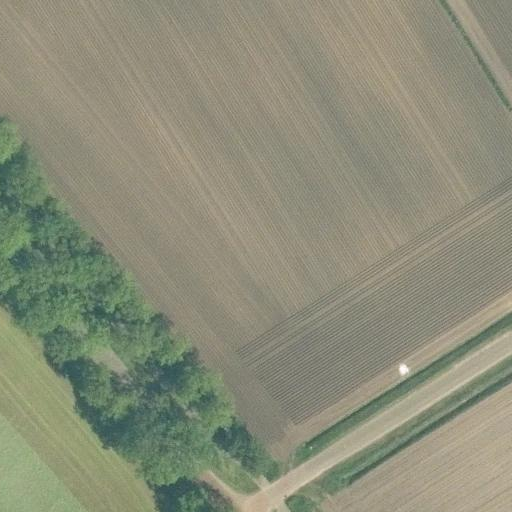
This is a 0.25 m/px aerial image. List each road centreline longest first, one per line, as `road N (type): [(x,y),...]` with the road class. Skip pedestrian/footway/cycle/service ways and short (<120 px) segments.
road 1 (tertiary): [(228,511),(0,223)]
road 2 (unclassified): [(253,511),(511,341)]
